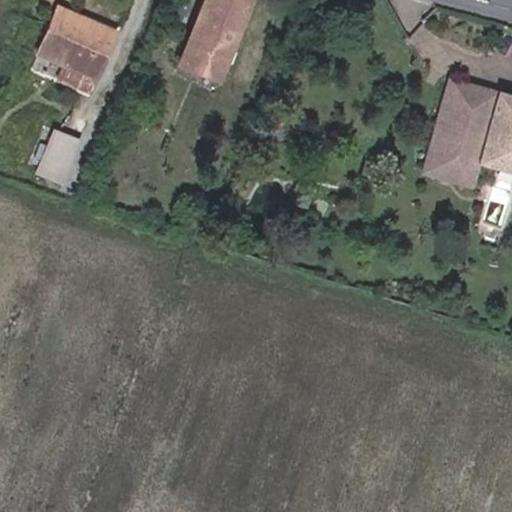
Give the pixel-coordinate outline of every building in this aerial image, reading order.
[(76,0),(58,0),(57,5),(100,21),(105,11),(76,0)] [(203,0),(180,59),(221,74),(247,2),(241,0),(203,0)] [(100,21),(57,5),(44,40),(56,46),(53,57),(99,76),(122,17),(105,11),(100,21)] [(511,94),(449,76),(422,170),(472,184),(478,163),(511,171),(511,94)] [(46,124),(33,171),(67,181),(81,134),(46,124)]
